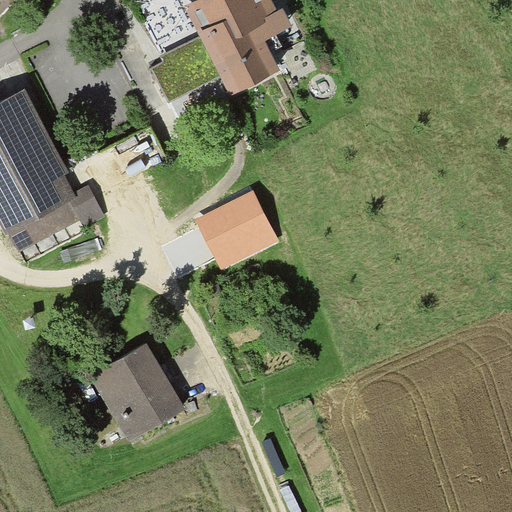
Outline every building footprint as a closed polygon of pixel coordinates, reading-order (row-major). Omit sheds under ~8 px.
[(272,0),(195,0),(185,5),(201,36),(221,75),(231,95),(281,70),(265,40),(293,26),(283,7),(277,10),(272,0)] [(221,75),(201,36),(161,56),(164,61),(151,68),(169,103),(221,75)] [(72,174),(26,87),(0,100),(0,224),(6,236),(10,234),(21,255),(81,223),(84,229),(106,217),(90,186),(76,194),(67,176),(72,174)] [(253,190),(196,219),(222,269),(279,241),(253,190)] [(147,342),(90,375),(128,441),(185,407),(147,342)]
